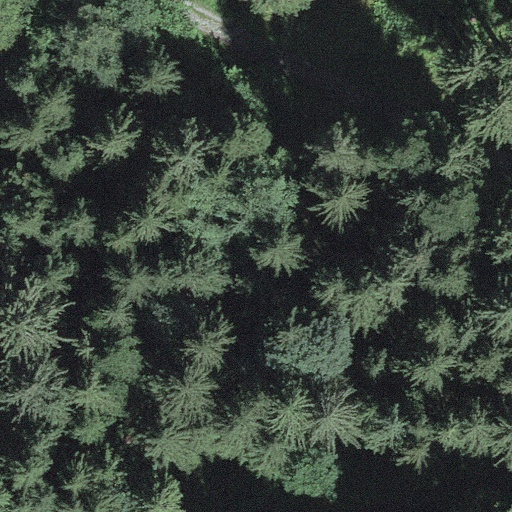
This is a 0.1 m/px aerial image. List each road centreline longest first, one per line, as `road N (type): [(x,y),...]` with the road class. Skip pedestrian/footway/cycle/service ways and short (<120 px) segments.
road 1 (track): [(511,159),(308,58),(165,0)]
road 2 (track): [(367,511),(511,475)]
